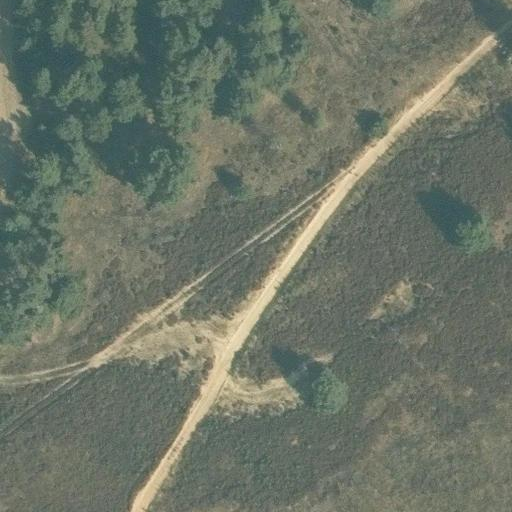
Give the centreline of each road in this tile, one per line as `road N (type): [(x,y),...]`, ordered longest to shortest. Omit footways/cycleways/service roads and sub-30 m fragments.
road 1 (track): [(511,14),(460,55),(369,150),(275,281),(147,511)]
road 2 (track): [(369,150),(343,153),(0,438)]
